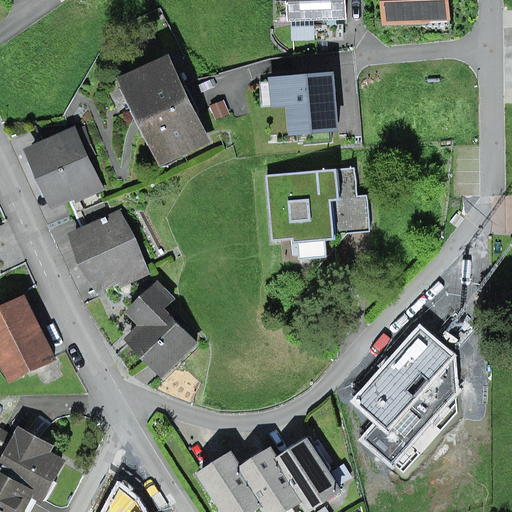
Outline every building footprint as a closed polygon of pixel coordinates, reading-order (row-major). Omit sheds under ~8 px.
[(344,0),(287,0),(288,22),(345,19),(344,0)] [(450,0),(382,0),(383,24),(451,22),(450,0)] [(315,39),(314,26),(294,28),(295,41),(315,39)] [(169,56),(119,80),(141,125),(190,101),(169,56)] [(339,113),(338,75),(298,76),(300,122),(324,122),(324,114),(339,113)] [(190,101),(141,125),(163,170),(213,146),(190,101)] [(224,101),(211,106),(216,118),(228,114),(224,101)] [(70,131),(25,152),(53,210),(98,189),(84,160),(92,156),(80,132),(72,135),(70,131)] [(357,198),(355,173),(263,179),(267,241),(288,239),(289,260),(324,258),(322,236),(371,232),(368,197),(357,198)] [(121,214),(72,237),(98,291),(146,269),(121,214)] [(173,302),(152,283),(124,314),(135,324),(121,338),(164,378),(197,341),(164,311),(173,302)] [(27,296),(0,310),(0,351),(15,379),(59,356),(27,296)] [(18,428),(0,463),(0,469),(3,471),(0,478),(36,497),(46,502),(67,461),(51,453),(54,446),(18,428)] [(308,440),(279,458),(305,501),(311,511),(341,493),(308,440)] [(273,449),(240,468),(264,508),(266,511),(286,511),(305,501),(279,458),(273,449)] [(232,454),(199,474),(221,511),(258,511),(264,508),(240,468),(232,454)] [(0,511),(27,511),(36,497),(0,478),(3,471),(0,469),(0,511)] [(124,495),(115,511),(151,511),(152,510),(124,495)]
